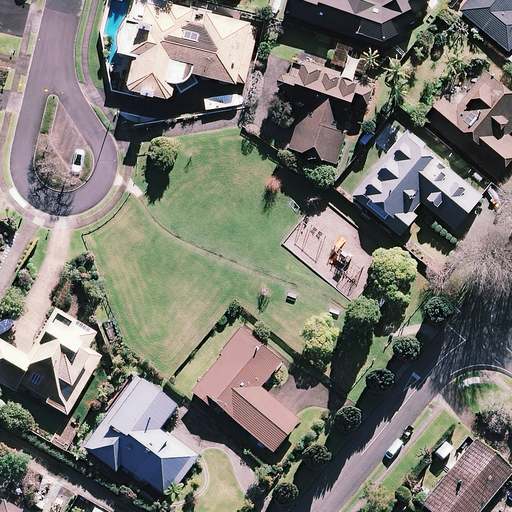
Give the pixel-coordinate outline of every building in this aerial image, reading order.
[(238,90),(239,84),(247,86),(260,30),(253,28),(136,0),(133,0),(111,92),(172,107),(177,90),(189,93),(193,79),(238,90)] [(428,9),(424,0),(291,0),(286,17),(361,42),(362,39),(388,48),(416,23),(413,16),(428,9)] [(511,0),(472,0),(461,14),(510,54),(511,50),(511,0)] [(284,97),(292,100),(291,104),(304,109),(290,152),(336,168),(355,111),(366,114),(374,87),(296,61),(284,97)] [(511,132),(511,97),(484,74),(456,109),(442,97),(423,120),(497,181),(511,162),(511,140),(508,137),(511,132)] [(483,200),(405,135),(353,199),(401,238),(418,218),(413,214),(421,204),(456,232),(483,200)] [(19,389),(46,404),(44,408),(65,420),(67,417),(100,361),(86,353),(93,341),(54,318),(30,360),(0,342),(0,387),(15,396),(19,389)] [(282,364),(244,333),(190,398),(211,415),(215,411),(272,457),(298,426),(258,393),(282,364)] [(175,412),(133,383),(83,455),(115,476),(120,469),(167,502),(197,460),(160,435),(175,412)] [(481,511),(511,476),(473,445),(420,509),(423,511),(481,511)]
